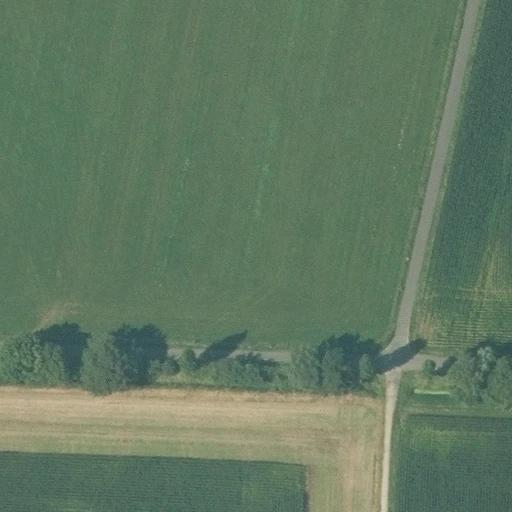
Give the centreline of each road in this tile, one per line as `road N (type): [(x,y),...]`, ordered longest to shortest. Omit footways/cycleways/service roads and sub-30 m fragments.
road 1 (unclassified): [(0,347),(511,354)]
road 2 (track): [(475,0),(396,358)]
